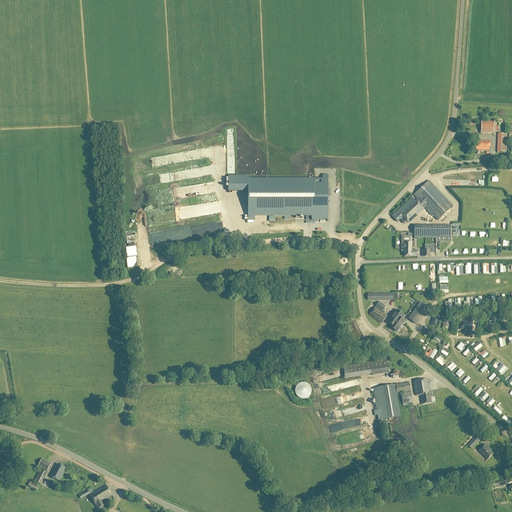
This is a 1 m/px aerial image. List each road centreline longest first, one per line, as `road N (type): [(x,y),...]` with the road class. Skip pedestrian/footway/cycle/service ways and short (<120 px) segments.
road 1 (unclassified): [(511,438),(377,333),(359,298),(366,231),(450,132),(462,0)]
road 2 (track): [(360,244),(299,239),(192,250),(108,284),(0,280)]
road 3 (tertiary): [(186,511),(0,425)]
road 4 (track): [(377,333),(292,367),(250,371)]
